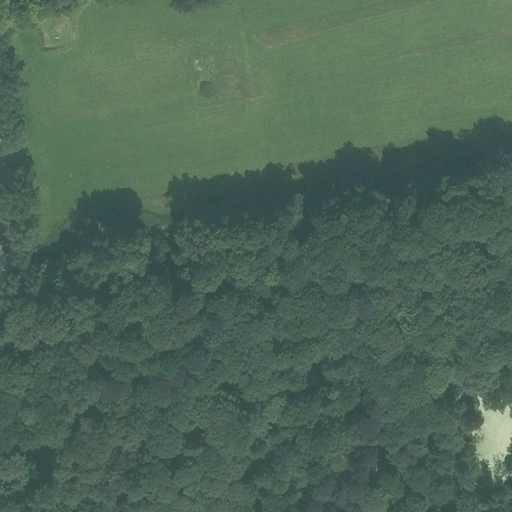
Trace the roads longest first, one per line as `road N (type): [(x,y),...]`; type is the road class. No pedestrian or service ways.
road 1 (track): [(17,246),(511,162)]
road 2 (tertiary): [(0,298),(20,225),(0,121)]
